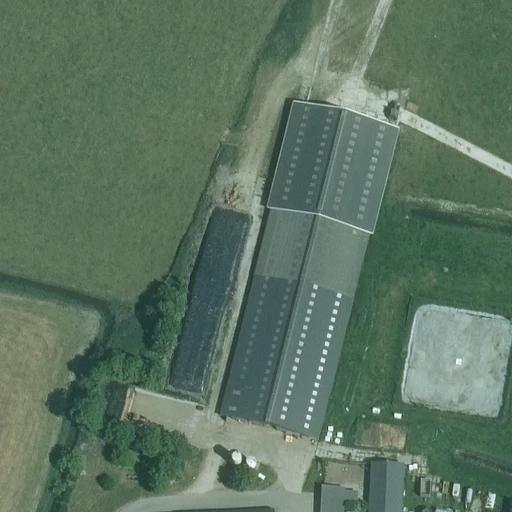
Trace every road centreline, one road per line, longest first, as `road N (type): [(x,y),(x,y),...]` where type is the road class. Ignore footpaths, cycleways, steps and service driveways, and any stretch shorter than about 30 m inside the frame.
road 1 (track): [(511,172),(349,91),(385,0)]
road 2 (unclassified): [(296,497),(133,511)]
